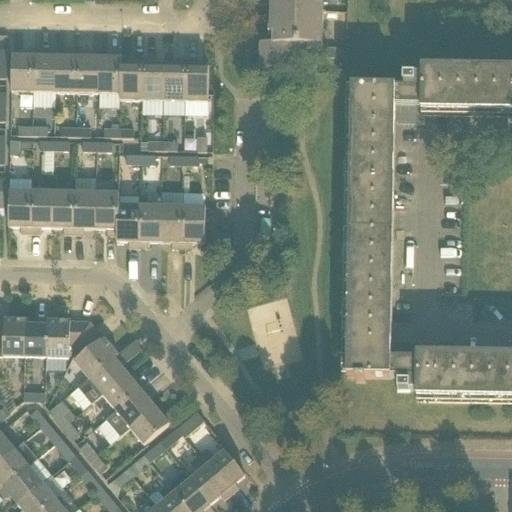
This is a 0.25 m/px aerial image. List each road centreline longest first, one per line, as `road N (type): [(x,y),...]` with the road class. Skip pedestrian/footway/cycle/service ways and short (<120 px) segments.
road 1 (residential): [(511,328),(429,327),(431,141),(511,141)]
road 2 (residential): [(165,339),(241,268),(245,97)]
road 3 (unclassified): [(299,503),(346,482),(405,470),(511,472)]
road 4 (residential): [(299,503),(165,339)]
road 5 (residential): [(202,19),(0,15)]
road 6 (residential): [(165,339),(109,279),(0,278)]
